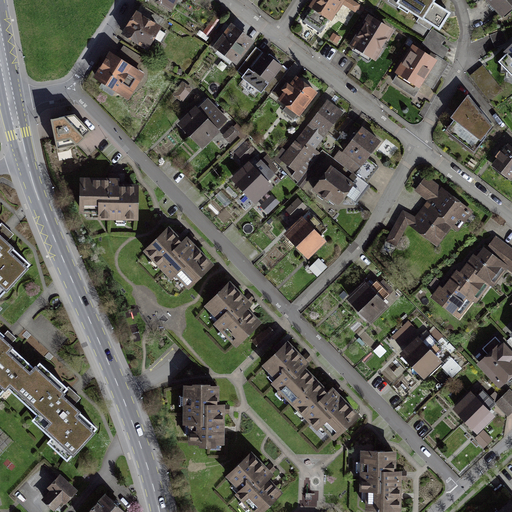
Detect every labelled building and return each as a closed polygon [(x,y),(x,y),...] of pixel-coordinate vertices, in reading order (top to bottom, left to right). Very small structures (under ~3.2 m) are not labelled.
[(151,0),(171,14),(180,0),(151,0)] [(340,0),(330,0),(320,17),(328,21),(333,25),(346,4),(340,0)] [(391,0),(389,4),(432,31),(445,11),(432,2),(427,0),(391,0)] [(511,0),(483,0),(504,22),(511,14),(511,0)] [(312,11),(305,23),(321,33),(328,21),(320,17),(312,11)] [(139,16),(124,41),(147,55),(163,31),(139,16)] [(376,65),(396,33),(371,18),(352,49),(376,65)] [(238,68),(255,45),(233,30),(216,53),(238,68)] [(511,50),(499,64),(511,77),(511,50)] [(437,66),(414,51),(395,80),(419,95),(437,66)] [(262,94),(282,68),(265,55),(245,81),(262,94)] [(111,57),(95,82),(127,102),(143,77),(111,57)] [(504,90),(486,65),(471,75),(489,101),(504,90)] [(172,92),(181,101),(193,89),(185,80),(172,92)] [(300,121),(317,96),(297,83),(280,107),(300,121)] [(445,130),(475,151),(493,129),(470,97),(445,130)] [(220,125),(200,104),(191,112),(181,122),(201,143),(211,134),(220,125)] [(325,141),(343,116),(328,106),(311,131),(325,141)] [(75,114),(52,119),(57,147),(77,144),(92,131),(75,114)] [(353,172),(380,139),(361,124),(334,158),(353,172)] [(230,127),(224,136),(231,140),(237,131),(230,127)] [(306,129),(282,162),(301,176),(325,144),(306,129)] [(511,178),(511,144),(495,166),(511,178)] [(246,165),(234,176),(255,197),(267,185),(272,180),(251,160),(246,165)] [(353,182),(330,163),(312,185),(328,198),(330,195),(337,201),(353,182)] [(458,232),(472,213),(428,179),(417,193),(429,202),(424,208),(421,213),(415,220),(403,211),(387,240),(396,245),(411,225),(439,246),(452,228),(458,232)] [(111,182),(83,181),(82,215),(106,216),(106,221),(137,222),(138,188),(119,187),(119,182),(111,182)] [(294,218),(306,206),(297,197),(285,208),(294,218)] [(299,220),(287,232),(308,254),(319,243),(327,236),(305,214),(299,220)] [(193,243),(172,224),(147,252),(171,273),(173,271),(189,284),(211,259),(193,243)] [(0,225),(0,226),(0,225),(0,285),(7,291),(31,265),(0,236),(0,225)] [(511,248),(495,237),(480,258),(474,255),(461,274),(457,271),(444,288),(441,286),(431,301),(459,321),(473,301),(480,305),(493,286),(496,289),(509,270),(511,272),(511,248)] [(317,274),(325,267),(318,259),(310,267),(317,274)] [(245,299),(231,284),(207,307),(213,313),(211,315),(237,342),(263,318),(245,299)] [(388,311),(367,287),(359,293),(346,304),(367,328),(383,315),(388,311)] [(0,334),(0,388),(5,383),(36,412),(32,417),(70,451),(95,425),(62,394),(59,392),(64,386),(35,359),(31,363),(0,334)] [(306,354),(289,336),(261,364),(333,436),(361,408),(345,392),(306,354)] [(441,366),(419,339),(414,343),(399,355),(422,382),(437,369),(441,366)] [(511,380),(511,354),(502,342),(475,364),(498,392),(511,380)] [(442,366),(451,374),(460,365),(452,357),(442,366)] [(214,382),(187,382),(187,437),(201,437),(201,445),(221,446),(221,425),(221,401),(213,401),(214,382)] [(511,414),(511,391),(511,390),(497,402),(510,416),(511,414)] [(497,422),(473,394),(461,404),(452,411),(476,439),(484,432),(497,422)] [(378,511),(398,511),(399,465),(394,465),(394,450),(363,450),(362,498),(367,498),(367,508),(378,508),(378,511)] [(268,468),(254,453),(229,476),(260,509),(285,486),(268,468)] [(76,488),(61,476),(43,498),(54,507),(63,496),(67,499),(76,488)] [(319,503),(317,484),(305,486),(307,504),(319,503)] [(127,511),(131,508),(108,488),(87,511),(127,511)] [(511,511),(511,502),(500,511),(511,511)]
